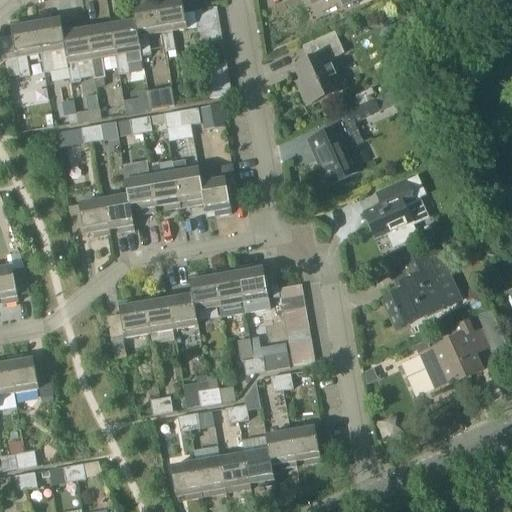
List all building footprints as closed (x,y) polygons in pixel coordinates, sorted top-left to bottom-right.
[(163,37),(162,37),(165,56),(168,56),(171,55),(175,54),(176,54),(173,35),(187,32),(182,3),(173,4),(172,0),(166,0),(156,2),(158,7),(157,7),(163,37)] [(325,0),(339,0),(343,9),(364,0),(311,0),(314,5),(325,0)] [(163,37),(157,7),(150,9),(149,3),(132,6),(135,26),(136,26),(141,56),(141,57),(142,60),(152,58),(149,39),(162,37),(163,37)] [(197,26),(219,23),(217,12),(195,15),(197,26)] [(44,76),(54,74),(51,57),(65,54),(66,54),(62,33),(63,33),(62,23),(52,25),(51,19),(36,22),(37,27),(42,57),(41,57),(44,76)] [(136,26),(135,26),(128,27),(127,22),(110,25),(111,30),(112,30),(117,60),(116,60),(119,79),(130,77),(127,58),(140,56),(141,57),(141,56),(136,26)] [(37,27),(28,29),(27,23),(11,26),(20,80),(30,78),(26,60),(41,57),(42,57),(37,27)] [(219,23),(197,26),(199,37),(221,34),(219,23)] [(112,30),(111,30),(103,31),(102,26),(87,28),(88,34),(93,65),(92,65),(95,79),(95,83),(104,82),(106,81),(102,63),(116,60),(117,60),(112,30)] [(66,54),(65,54),(71,87),(81,86),(80,81),(95,79),(92,65),(93,65),(88,34),(79,35),(78,30),(63,33),(62,33),(66,54)] [(221,34),(199,37),(200,48),(223,44),(221,34)] [(295,69),(305,90),(300,92),(308,108),(343,92),(330,62),(341,57),(331,35),(302,48),(309,63),(295,69)] [(225,55),(223,44),(200,48),(202,59),(225,55)] [(225,55),(202,59),(204,70),(227,66),(225,55)] [(431,86),(443,82),(436,62),(424,66),(431,86)] [(227,66),(204,70),(206,81),(228,77),(227,66)] [(228,77),(206,81),(208,92),(230,88),(228,77)] [(95,83),(97,90),(105,89),(104,82),(95,83)] [(230,88),(208,92),(210,103),(232,99),(230,88)] [(359,107),(346,114),(346,115),(352,127),(354,125),(380,114),(380,113),(411,99),(406,88),(398,92),(375,102),(374,101),(367,104),(359,107)] [(171,90),(148,94),(151,113),(174,109),(171,90)] [(138,95),(141,114),(151,113),(148,94),(148,93),(138,95)] [(355,98),(359,107),(367,104),(363,94),(355,98)] [(200,111),(202,122),(223,118),(221,108),(200,111)] [(188,113),(190,128),(200,126),(197,112),(188,113)] [(188,113),(178,115),(164,117),(167,139),(173,138),(172,131),(190,128),(188,113)] [(364,146),(354,125),(352,127),(346,115),(323,126),(327,135),(309,143),(329,187),(361,173),(351,152),(364,146)] [(130,122),(132,137),(152,134),(150,119),(130,122)] [(81,131),(84,146),(104,143),(101,128),(81,131)] [(427,157),(439,151),(434,142),(423,147),(427,157)] [(200,172),(186,174),(185,164),(172,166),(174,176),(179,207),(180,207),(189,206),(189,211),(205,208),(206,208),(202,186),(200,172)] [(179,207),(174,176),(150,181),(156,212),(164,210),(165,215),(181,212),(180,207),(179,207)] [(484,209),(489,221),(509,211),(493,177),(472,186),(478,199),(477,199),(482,210),(484,209)] [(156,212),(150,181),(127,185),(129,198),(130,198),(133,215),(140,214),(141,219),(157,216),(156,212)] [(227,182),(202,186),(206,208),(205,208),(207,216),(217,215),(217,220),(233,217),(227,182)] [(384,193),(389,205),(364,216),(376,241),(388,236),(394,250),(418,239),(413,227),(428,220),(419,200),(414,202),(406,183),(384,193)] [(482,214),(475,197),(466,201),(474,218),(482,214)] [(133,215),(130,198),(129,198),(105,202),(111,232),(117,231),(118,237),(135,234),(132,216),(133,215)] [(110,232),(111,232),(105,202),(79,207),(84,237),(94,236),(94,241),(111,238),(110,232)] [(437,299),(451,293),(432,251),(409,262),(417,280),(396,289),(399,296),(383,304),(396,333),(443,312),(437,299)] [(10,270),(0,271),(0,302),(2,302),(3,307),(19,304),(13,269),(10,270)] [(248,316),(270,312),(263,272),(257,273),(256,269),(240,271),(241,276),(242,276),(246,307),(248,316)] [(242,276),(241,276),(232,278),(231,273),(214,276),(215,281),(215,280),(220,311),(222,322),(248,317),(248,316),(246,307),(242,276)] [(215,280),(215,281),(206,282),(205,278),(190,280),(193,298),(193,299),(194,299),(197,315),(198,315),(220,311),(215,280)] [(284,302),(305,298),(303,287),(282,291),(284,302)] [(194,299),(193,299),(193,298),(184,299),(183,294),(167,297),(168,302),(174,333),(177,332),(200,328),(198,315),(197,315),(194,299)] [(174,333),(168,302),(160,304),(159,298),(143,301),(144,306),(145,306),(150,337),(173,333),(174,333)] [(305,298),(284,302),(286,313),(307,309),(305,298)] [(150,337),(145,306),(144,306),(136,308),(135,303),(119,306),(125,341),(150,337)] [(307,309),(286,313),(288,324),(309,320),(307,309)] [(503,341),(491,313),(450,331),(455,342),(431,353),(419,359),(435,395),(481,375),(472,355),(503,341)] [(309,320),(288,324),(290,335),(310,331),(309,320)] [(312,342),(310,331),(290,335),(292,346),(312,342)] [(312,342),(292,346),(293,357),(314,353),(312,342)] [(126,360),(126,358),(124,347),(112,349),(113,358),(115,362),(126,360)] [(314,353),(293,357),(295,368),(316,364),(314,353)] [(267,374),(290,370),(287,355),(265,359),(267,374)] [(15,396),(39,392),(34,362),(25,363),(24,359),(8,362),(8,366),(10,366),(15,396)] [(265,359),(255,361),(257,376),(267,374),(265,359)] [(257,376),(255,361),(244,363),(247,378),(257,376)] [(0,398),(15,396),(10,366),(8,366),(1,368),(0,363),(0,398)] [(363,376),(365,381),(368,387),(378,383),(373,371),(364,375),(363,376)] [(293,376),(282,378),(285,393),(295,391),(293,376)] [(216,378),(207,380),(208,384),(209,393),(219,391),(216,378)] [(285,393),(282,378),(272,380),(275,395),(285,393)] [(183,389),(187,413),(195,411),(191,387),(183,389)] [(219,392),(221,406),(221,407),(236,404),(233,390),(221,392),(219,392)] [(219,392),(219,391),(209,393),(209,394),(211,408),(211,409),(221,407),(221,406),(219,392)] [(201,410),(211,409),(211,408),(209,394),(209,393),(198,395),(201,410)] [(160,401),(163,416),(173,414),(170,400),(168,400),(160,401)] [(153,418),(163,416),(160,401),(150,403),(153,418)] [(237,410),(240,425),(250,423),(247,408),(237,410)] [(240,425),(237,410),(227,411),(230,427),(240,425)] [(187,418),(189,433),(199,431),(197,416),(187,418)] [(189,433),(187,418),(177,420),(179,435),(189,433)] [(297,465),(305,463),(306,467),(322,464),(316,429),(291,433),(297,465)] [(273,469),(280,468),(281,472),(298,469),(297,465),(291,433),(266,438),(268,451),(270,451),(273,469)] [(270,451),(268,451),(244,455),(245,458),(250,487),(251,487),(259,486),(260,490),(277,487),(273,469),(270,451)] [(26,456),(29,471),(39,469),(36,454),(26,456)] [(29,471),(26,456),(16,457),(19,472),(29,471)] [(220,462),(225,491),(226,491),(234,490),(235,495),(251,492),(251,487),(250,487),(245,458),(220,462)] [(200,496),(201,496),(209,494),(210,499),(227,496),(226,491),(225,491),(220,462),(195,467),(200,496)] [(83,467),(73,469),(76,483),(86,482),(83,467)] [(195,467),(171,471),(176,500),(185,498),(186,503),(201,500),(201,496),(200,496),(195,467)] [(73,469),(63,470),(66,485),(76,483),(73,469)] [(35,476),(25,477),(27,492),(37,491),(35,476)] [(27,492),(25,477),(15,479),(17,494),(27,492)] [(486,504),(488,511),(492,511),(501,508),(497,499),(486,504)]
